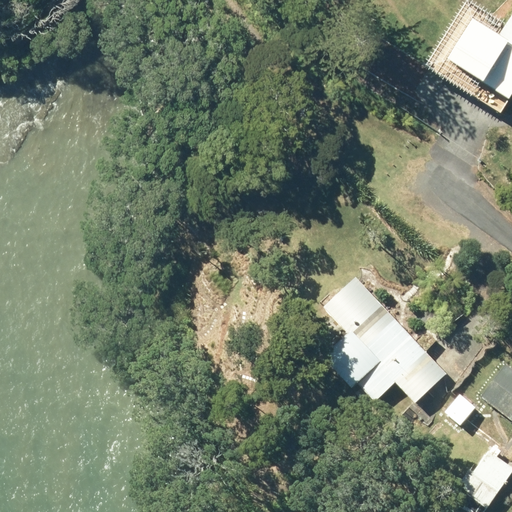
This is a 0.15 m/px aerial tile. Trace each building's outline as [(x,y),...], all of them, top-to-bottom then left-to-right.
[(511,37),(487,23),(462,63),(493,81),(491,84),(511,96),(511,37)] [(407,186),(387,171),(375,185),(395,201),(407,186)] [(399,381),(419,402),(450,373),(358,274),(326,305),(350,331),(326,353),(356,386),(361,382),(379,400),(399,381)] [(485,395),(511,416),(511,364),(509,363),(485,395)] [(465,393),(449,411),(463,424),(480,406),(465,393)] [(454,499),(473,511),(488,511),(511,478),(511,461),(503,455),(506,449),(497,443),(476,474),(473,472),(454,499)]
